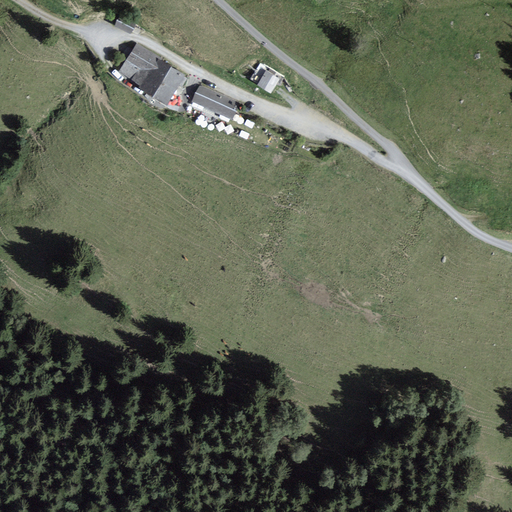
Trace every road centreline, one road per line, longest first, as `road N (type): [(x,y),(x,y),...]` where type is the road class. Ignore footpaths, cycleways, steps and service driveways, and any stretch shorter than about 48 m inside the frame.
road 1 (track): [(411,176),(138,38),(52,20),(18,0)]
road 2 (unclassified): [(217,0),(395,152),(466,225),(511,249)]
